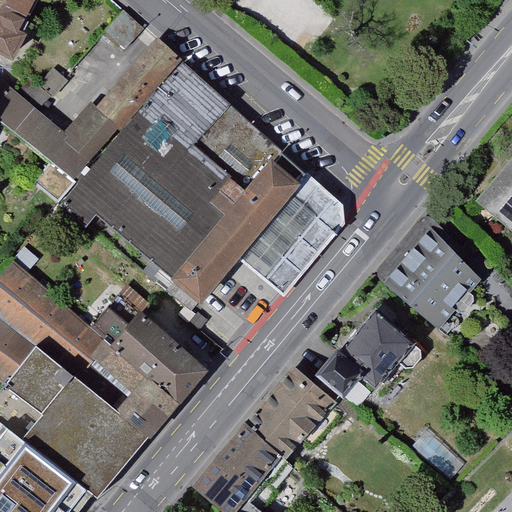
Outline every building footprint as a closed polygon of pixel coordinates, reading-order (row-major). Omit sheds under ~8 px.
[(0,0),(0,50),(12,56),(41,0),(0,0)] [(124,15),(104,37),(126,55),(146,32),(124,15)] [(3,76),(0,80),(0,104),(20,120),(81,176),(183,57),(163,40),(104,104),(97,101),(69,132),(3,76)] [(250,255),(266,240),(304,201),(305,176),(189,67),(70,202),(96,225),(109,212),(187,280),(175,294),(199,315),(250,255)] [(0,141),(20,120),(0,104),(0,141)] [(511,156),(480,196),(511,221),(511,156)] [(424,225),(380,281),(432,326),(475,277),(424,225)] [(0,386),(5,391),(0,396),(0,431),(85,498),(99,511),(194,397),(118,335),(25,262),(0,289),(0,386)] [(118,335),(194,397),(223,367),(147,300),(118,335)] [(324,340),(301,369),(331,393),(349,370),(368,385),(406,337),(366,305),(333,347),(324,340)] [(300,381),(191,500),(203,511),(271,511),(350,426),(300,381)] [(0,431),(0,511),(74,511),(85,498),(0,431)] [(424,431),(409,448),(451,482),(464,467),(424,431)]
